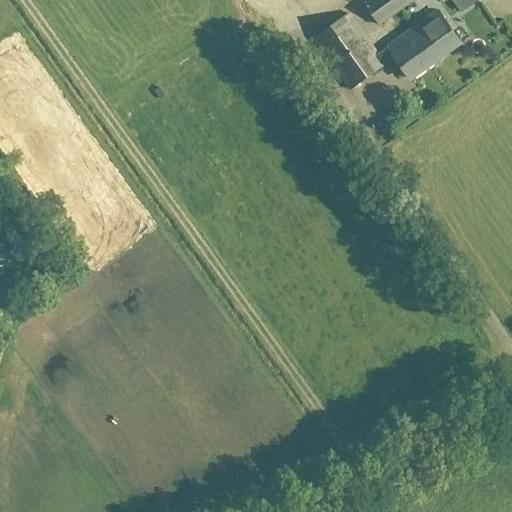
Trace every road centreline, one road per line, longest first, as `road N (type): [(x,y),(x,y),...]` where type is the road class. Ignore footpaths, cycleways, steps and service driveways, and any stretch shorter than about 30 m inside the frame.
road 1 (unknown): [(359,479),(9,0)]
road 2 (tertiary): [(298,511),(511,390)]
